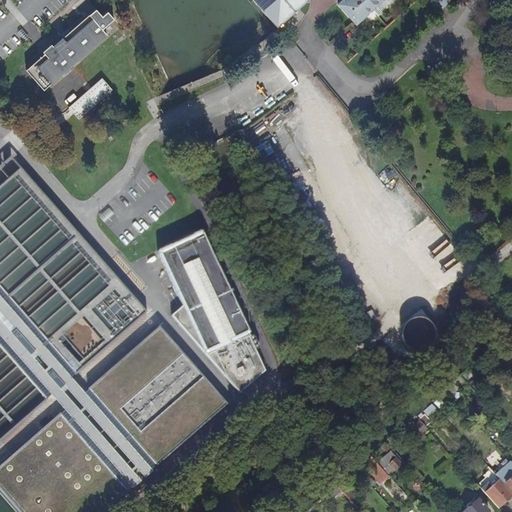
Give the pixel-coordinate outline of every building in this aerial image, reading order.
[(114,14),(101,0),(81,0),(113,36),(122,28),(116,20),(111,24),(108,20),(114,14)] [(306,0),(251,0),(276,28),(279,25),(306,0)] [(398,0),(345,0),(339,5),(338,7),(356,26),(372,12),(378,18),(398,0)] [(450,0),(427,0),(438,12),(450,0)] [(44,91),(107,36),(89,16),(26,71),(44,91)] [(79,120),(111,90),(102,79),(69,108),(79,120)] [(0,444),(49,401),(48,400),(53,395),(55,397),(60,403),(66,410),(61,415),(0,468),(0,487),(22,511),(109,511),(131,493),(159,468),(231,406),(161,327),(149,338),(90,389),(86,392),(80,386),(75,379),(73,377),(77,374),(78,375),(148,313),(87,245),(20,170),(0,187),(0,444)] [(406,196),(389,211),(409,234),(427,219),(406,196)] [(105,223),(114,214),(108,208),(99,217),(105,223)] [(428,248),(443,231),(437,227),(423,243),(428,248)] [(267,371),(247,329),(203,232),(160,253),(185,309),(175,317),(203,349),(214,344),(228,376),(243,394),(253,385),(251,379),(267,371)] [(253,385),(267,372),(267,371),(251,379),(253,385)] [(436,411),(432,406),(425,413),(429,418),(436,411)] [(239,448),(277,413),(273,409),(235,443),(239,448)] [(431,424),(425,417),(421,420),(428,427),(431,424)] [(427,429),(422,423),(418,426),(424,432),(427,429)] [(397,460),(391,465),(397,472),(403,466),(397,460)] [(497,477),(511,464),(509,462),(495,474),(497,477)] [(511,463),(511,464),(497,477),(506,487),(507,486),(511,492),(511,463)] [(397,472),(391,465),(385,470),(391,477),(397,472)] [(497,477),(491,471),(484,477),(487,479),(479,487),(500,510),(511,499),(511,494),(506,487),(497,477)] [(488,511),(479,501),(466,511),(488,511)]
